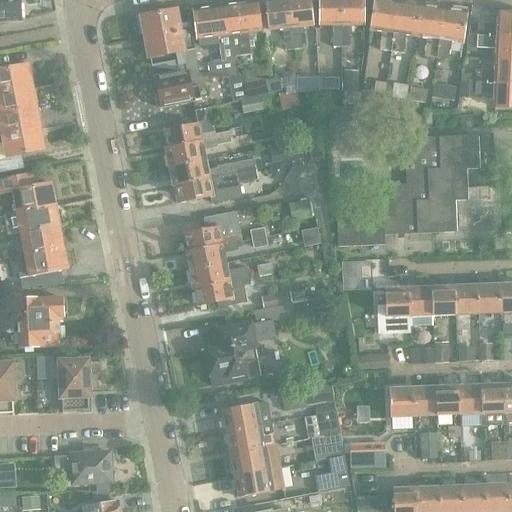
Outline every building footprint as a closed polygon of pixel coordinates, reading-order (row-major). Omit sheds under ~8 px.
[(0,0),(0,23),(21,22),(20,0),(19,0),(0,0)] [(293,51),(287,0),(279,0),(277,0),(269,0),(268,1),(266,2),(269,31),(282,30),(285,52),(293,51)] [(313,27),(309,0),(287,0),(293,51),(302,50),(301,47),(306,47),(304,35),(300,36),(299,28),(313,27)] [(341,48),(341,0),(319,0),(319,26),(333,26),(333,48),(341,48)] [(363,26),(363,0),(341,0),(341,48),(350,48),(350,26),(363,26)] [(391,53),(398,2),(389,1),(388,0),(374,0),(370,31),(382,33),(379,51),(391,53)] [(262,32),(258,2),(255,2),(253,1),(248,1),(246,4),(232,6),(236,35),(231,36),(234,58),(251,55),(249,34),(262,32)] [(416,38),(421,3),(408,1),(407,4),(398,2),(391,53),(403,54),(406,36),(416,38)] [(436,59),(443,9),(434,7),(435,5),(421,3),(416,38),(427,39),(424,57),(436,59)] [(217,8),(193,11),(197,40),(199,40),(200,47),(220,44),(222,62),(235,60),(234,58),(231,36),(236,35),(232,6),(226,6),(224,5),(219,5),(217,8)] [(462,44),(467,9),(453,8),(453,10),(443,9),(436,59),(448,61),(451,43),(462,44)] [(179,25),(177,10),(140,17),(144,39),(192,30),(191,22),(179,25)] [(511,14),(497,14),(496,25),(469,24),(468,36),(511,37),(511,14)] [(199,73),(192,30),(144,39),(148,59),(183,53),(187,72),(199,73)] [(511,37),(468,36),(466,52),(477,53),(477,49),(495,50),(495,61),(511,61),(511,37)] [(237,78),(235,60),(222,62),(208,63),(209,74),(237,78)] [(511,61),(495,61),(494,72),(476,71),(476,75),(462,74),(461,83),(511,86),(511,61)] [(30,65),(0,71),(0,93),(34,87),(30,65)] [(270,71),(259,71),(260,78),(266,79),(270,79),(270,71)] [(187,72),(155,79),(159,95),(155,96),(158,109),(201,100),(196,74),(187,72)] [(297,89),(297,79),(297,76),(284,78),(286,91),(297,89)] [(281,92),(279,82),(254,81),(254,80),(243,78),(247,99),(281,92)] [(311,92),(310,79),(297,79),(297,89),(298,93),(311,92)] [(329,79),(328,91),(338,91),(339,79),(329,79)] [(360,80),(345,80),(345,93),(360,93),(360,80)] [(385,95),(386,84),(375,82),(373,94),(385,95)] [(511,109),(511,86),(461,83),(460,83),(460,95),(493,97),(492,108),(511,109)] [(0,115),(38,109),(34,87),(0,93),(0,115)] [(454,102),(456,90),(434,87),(432,99),(454,102)] [(425,103),(427,92),(410,89),(408,101),(425,103)] [(406,102),(407,94),(396,92),(394,100),(406,102)] [(299,107),(297,95),(279,98),(281,110),(299,107)] [(262,111),(260,98),(241,102),(244,114),(262,111)] [(418,106),(408,105),(407,114),(416,116),(418,106)] [(363,120),(363,107),(330,108),(331,121),(363,120)] [(0,115),(0,137),(2,138),(42,129),(38,109),(0,115)] [(432,126),(431,110),(417,111),(418,127),(432,126)] [(230,138),(229,134),(214,137),(214,134),(200,137),(198,126),(165,132),(168,149),(168,150),(230,138)] [(2,138),(0,137),(0,174),(24,170),(21,156),(46,151),(42,129),(2,138)] [(468,202),(466,170),(479,170),(478,137),(417,139),(418,154),(405,155),(406,186),(394,186),(394,203),(369,204),(369,209),(337,219),(338,248),(384,247),(384,237),(456,234),(455,202),(468,202)] [(205,162),(203,151),(217,148),(216,146),(231,143),(230,138),(168,150),(168,149),(166,149),(170,169),(205,162)] [(329,143),(310,147),(313,159),(331,155),(329,143)] [(299,161),(296,144),(269,149),(272,166),(299,161)] [(176,187),(256,171),(255,166),(236,170),(235,165),(217,168),(217,170),(207,172),(205,162),(170,169),(173,188),(175,188),(176,187)] [(293,188),(304,170),(294,165),(284,183),(293,188)] [(242,199),(239,183),(258,180),(256,171),(176,187),(175,188),(179,204),(211,198),(213,204),(242,199)] [(38,173),(0,180),(0,196),(13,194),(17,213),(57,206),(53,184),(41,186),(38,173)] [(292,223),(312,219),(309,200),(288,204),(292,223)] [(57,206),(17,213),(21,234),(61,226),(57,206)] [(241,244),(235,214),(204,220),(206,231),(185,235),(188,252),(186,252),(186,254),(241,244)] [(61,226),(21,234),(25,256),(65,248),(61,226)] [(265,239),(264,230),(251,233),(253,242),(265,239)] [(267,247),(265,239),(253,242),(254,249),(267,247)] [(225,265),(223,254),(237,251),(236,249),(242,248),(241,244),(186,254),(190,271),(225,265)] [(25,256),(16,258),(19,279),(29,277),(69,270),(65,248),(25,256)] [(13,258),(12,250),(2,252),(3,260),(13,258)] [(257,267),(259,276),(273,273),(271,264),(257,267)] [(248,276),(246,269),(227,273),(225,265),(190,271),(193,287),(248,276)] [(246,303),(243,286),(244,286),(243,284),(249,283),(248,276),(193,287),(194,291),(195,291),(199,307),(218,303),(219,309),(246,303)] [(511,313),(511,285),(500,286),(501,314),(511,313)] [(501,314),(500,286),(477,287),(478,315),(501,314)] [(478,315),(477,287),(454,288),(455,316),(478,315)] [(455,316),(454,288),(431,289),(432,317),(455,316)] [(410,318),(408,289),(385,290),(386,307),(378,307),(380,335),(410,334),(410,330),(410,328),(410,318)] [(432,317),(431,289),(408,289),(410,318),(410,328),(433,327),(432,317)] [(289,305),(287,295),(267,299),(269,309),(289,305)] [(59,342),(58,318),(63,318),(63,316),(66,313),(66,304),(62,302),(62,299),(9,302),(10,327),(18,326),(19,349),(38,348),(38,343),(59,342)] [(261,377),(255,343),(276,339),(273,322),(324,312),(322,299),(289,305),(269,309),(254,312),(257,324),(209,333),(212,351),(205,352),(212,387),(261,377)] [(448,343),(435,343),(436,363),(449,363),(448,343)] [(494,346),(480,346),(481,362),(494,362),(494,346)] [(474,350),(458,351),(458,363),(474,363),(474,350)] [(434,362),(434,352),(423,352),(423,363),(434,362)] [(388,368),(387,354),(361,356),(362,370),(388,368)] [(89,411),(87,362),(50,364),(50,379),(61,379),(62,412),(89,411)] [(0,415),(13,414),(12,381),(23,380),(22,365),(0,365),(0,415)] [(336,413),(331,384),(281,393),(285,413),(314,407),(316,416),(336,413)] [(511,423),(511,385),(503,386),(505,424),(511,423)] [(505,424),(503,386),(480,387),(482,425),(505,424)] [(482,425),(480,387),(458,388),(459,416),(459,428),(482,427),(482,425)] [(436,417),(435,388),(412,389),(414,418),(436,417)] [(459,416),(458,388),(435,388),(436,417),(459,416)] [(414,418),(412,389),(389,390),(390,419),(414,418)] [(271,425),(269,414),(267,404),(222,412),(224,421),(221,421),(223,430),(225,429),(226,433),(271,425)] [(340,435),(336,413),(316,416),(320,439),(323,438),(340,435)] [(275,447),(273,435),(271,425),(226,433),(227,437),(224,437),(226,446),(228,445),(230,455),(275,447)] [(460,439),(459,428),(447,428),(447,439),(460,439)] [(344,457),(340,435),(323,438),(327,460),(344,457)] [(435,435),(421,436),(422,460),(436,459),(435,435)] [(491,446),(492,462),(506,462),(505,445),(491,446)] [(279,469),(275,447),(230,455),(232,466),(229,466),(231,475),(233,474),(234,477),(279,469)] [(110,468),(109,455),(96,455),(95,450),(84,450),(84,456),(72,457),(72,458),(55,459),(56,471),(73,470),(74,484),(111,482),(110,479),(113,476),(112,470),(110,468)] [(382,450),(351,452),(352,468),(382,467),(382,450)] [(468,453),(468,463),(480,462),(479,453),(468,453)] [(349,487),(347,472),(344,457),(327,460),(330,474),(314,478),(318,493),(349,487)] [(0,482),(15,483),(15,466),(0,465),(0,482)] [(283,491),(279,469),(234,477),(235,482),(232,482),(234,491),(236,490),(238,499),(283,491)] [(508,511),(508,486),(484,487),(485,511),(508,511)] [(485,511),(484,487),(462,488),(462,511),(485,511)] [(439,511),(439,488),(416,489),(416,511),(439,511)] [(462,511),(462,488),(439,488),(439,511),(462,511)] [(416,511),(416,489),(393,490),(393,498),(393,511),(416,511)] [(109,494),(98,494),(100,502),(111,500),(109,494)] [(15,504),(15,495),(0,496),(0,505),(15,504)] [(37,499),(23,500),(23,509),(38,508),(37,499)] [(384,499),(357,500),(358,511),(385,511),(384,499)] [(82,511),(119,511),(118,503),(82,509),(82,511)]
